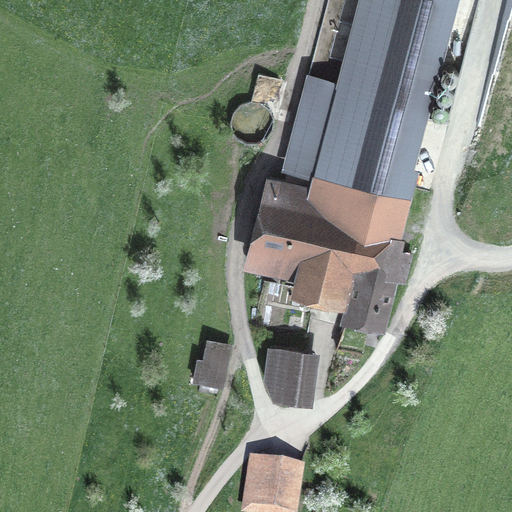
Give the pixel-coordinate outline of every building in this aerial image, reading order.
[(349,301),(355,279),(392,288),(394,266),(382,262),(452,0),(363,0),(336,106),(306,98),(288,167),(318,175),(311,201),(306,200),(310,187),(276,178),(256,258),(256,267),(280,273),(283,260),(303,265),(297,288),(349,301)] [(355,279),(349,301),(346,319),(336,347),(362,354),(369,325),(382,328),(392,288),(355,279)] [(193,379),(220,385),(228,345),(208,341),(204,360),(198,359),(193,379)] [(274,397),(296,400),(303,352),(299,352),(299,347),(270,345),(266,377),(274,397)] [(252,511),(292,511),(299,468),(252,461),(244,511),(252,511)]
